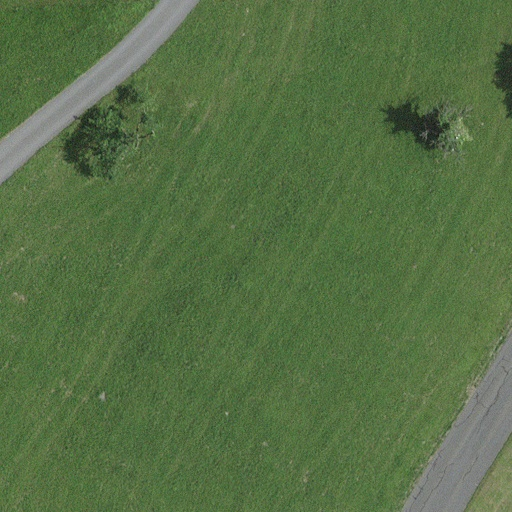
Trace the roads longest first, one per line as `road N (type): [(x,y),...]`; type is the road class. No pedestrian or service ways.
road 1 (track): [(181,0),(108,77),(0,168)]
road 2 (unclassified): [(435,511),(511,375)]
